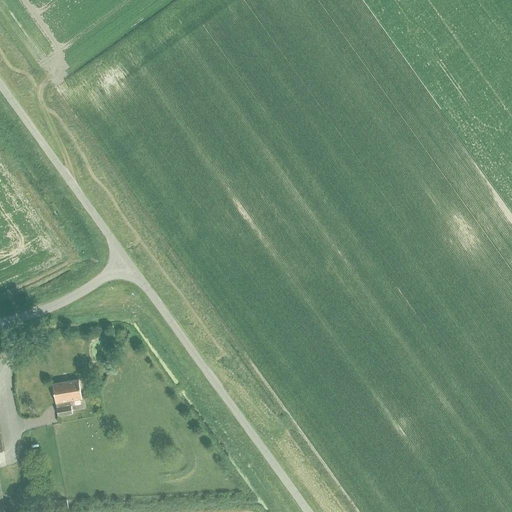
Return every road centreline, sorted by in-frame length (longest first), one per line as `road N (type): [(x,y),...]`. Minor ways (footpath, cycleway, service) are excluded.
road 1 (unclassified): [(310,511),(126,260)]
road 2 (unclassified): [(126,260),(0,85)]
road 3 (unclassified): [(0,323),(47,308),(126,260)]
